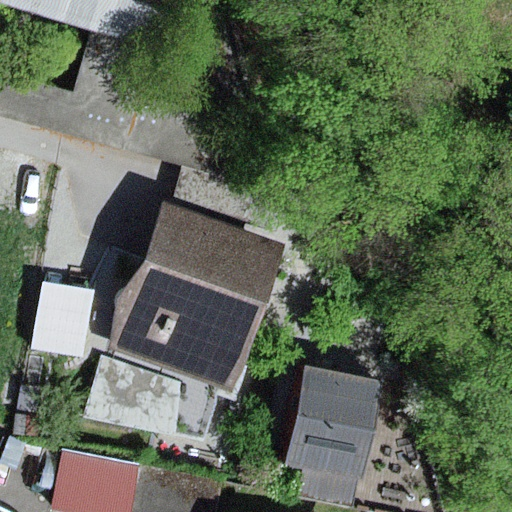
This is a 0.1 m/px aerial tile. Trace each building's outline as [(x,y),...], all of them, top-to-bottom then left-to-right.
[(189,0),(0,0),(0,2),(93,31),(155,50),(172,55),(189,0)] [(155,50),(93,31),(75,94),(0,73),(0,120),(124,154),(128,144),(246,177),(235,123),(142,95),(155,50)] [(290,193),(186,165),(175,205),(278,234),(290,193)] [(288,249),(169,208),(142,279),(120,303),(116,349),(237,393),(288,249)] [(99,291),(47,282),(36,348),(88,357),(99,291)] [(103,357),(86,420),(180,438),(179,380),(103,357)] [(388,386),(313,372),(295,470),(305,472),(300,498),(353,508),(358,483),(369,486),(388,386)] [(65,452),(53,509),(67,511),(133,511),(142,467),(65,452)]
